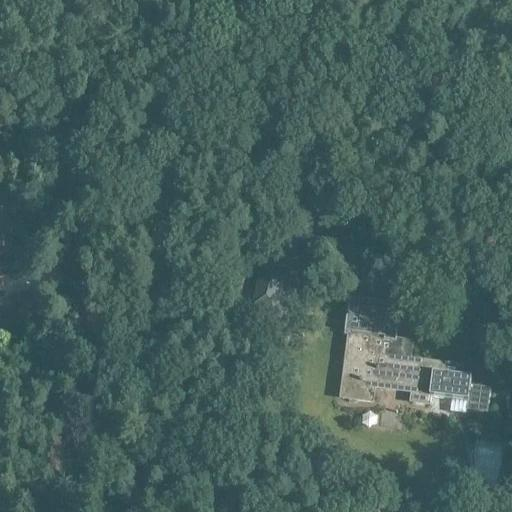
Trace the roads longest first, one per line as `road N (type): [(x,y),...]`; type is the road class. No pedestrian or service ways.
road 1 (track): [(0,145),(159,164),(431,176),(511,194)]
road 2 (track): [(159,164),(168,511)]
